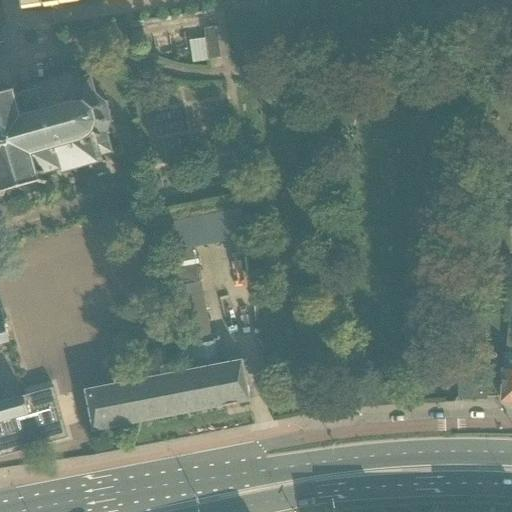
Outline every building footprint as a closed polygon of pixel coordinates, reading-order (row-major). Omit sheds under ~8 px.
[(206,39),(189,41),(191,57),(192,61),(192,63),(209,61),(209,60),(221,58),(217,30),(214,30),(214,27),(204,28),(206,39)] [(0,187),(2,187),(3,190),(0,193),(0,196),(1,197),(5,191),(39,182),(48,185),(49,181),(42,178),(42,176),(58,171),(60,176),(64,175),(63,174),(76,170),(77,173),(79,173),(78,169),(91,166),(92,169),(94,169),(93,165),(95,164),(96,169),(102,168),(105,163),(106,163),(107,161),(104,160),(103,155),(113,153),(115,154),(115,152),(113,151),(109,134),(111,135),(112,132),(110,131),(112,123),(114,123),(115,121),(112,120),(108,103),(110,102),(109,100),(106,101),(98,95),(100,93),(99,91),(97,93),(92,76),(93,74),(91,73),(90,75),(81,78),(80,73),(81,70),(79,68),(77,72),(68,75),(67,71),(64,72),(65,75),(53,79),(52,75),(49,76),(50,80),(37,83),(37,81),(33,82),(35,88),(18,92),(17,90),(21,83),(18,82),(15,88),(0,91),(0,187)] [(183,209),(160,213),(162,226),(167,253),(193,248),(202,246),(248,237),(243,211),(241,198),(183,209)] [(193,248),(167,253),(184,345),(210,340),(193,248)] [(503,381),(502,401),(511,401),(511,316),(510,316),(509,316),(504,368),(503,381)] [(0,439),(31,431),(26,415),(30,414),(24,395),(0,401),(0,343),(11,341),(5,322),(0,323),(0,439)] [(85,390),(90,411),(93,431),(251,401),(243,359),(85,390)] [(460,382),(460,398),(486,397),(486,381),(460,382)]
